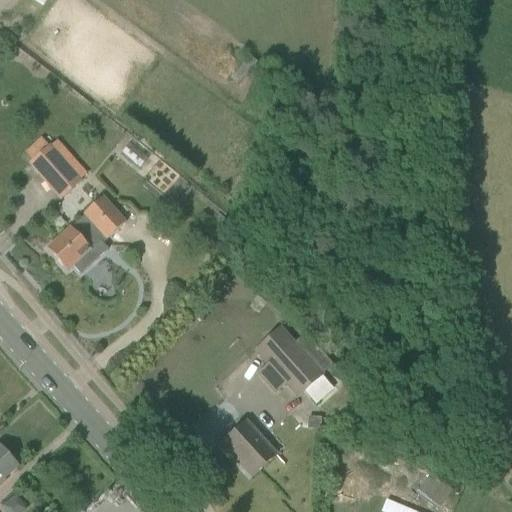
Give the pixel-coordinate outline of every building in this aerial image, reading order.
[(42,141),(27,154),(33,161),(28,165),(61,201),(82,183),(80,181),(50,147),(49,146),(48,147),(42,141)] [(51,246),(47,250),(66,272),(71,269),(72,267),(80,275),(107,251),(100,243),(103,239),(106,242),(126,224),(123,221),(104,199),(99,203),(84,216),(85,217),(71,229),(70,229),(62,237),(51,246)] [(258,297),(249,308),(258,315),(266,304),(258,297)] [(285,385),(297,398),(332,366),(304,335),(295,344),(281,328),(253,354),(266,370),(259,376),(275,394),(285,385)] [(308,418),(308,429),(319,430),(320,418),(308,418)] [(222,445),(252,478),(276,456),(246,423),(222,445)] [(0,482),(2,481),(17,467),(0,447),(0,482)]
